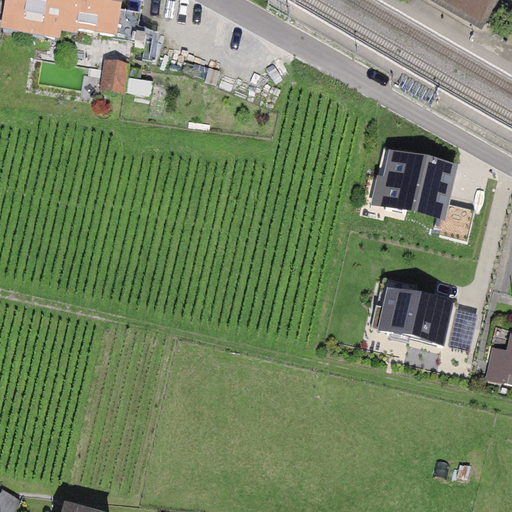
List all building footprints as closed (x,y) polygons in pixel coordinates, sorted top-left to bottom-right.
[(116,0),(6,0),(1,27),(41,36),(44,22),(109,35),(116,0)] [(438,0),(481,24),(495,0),(438,0)] [(48,84),(77,89),(79,75),(51,71),(48,84)] [(471,187),(398,168),(386,212),(460,231),(471,187)] [(457,315),(388,301),(380,343),(449,356),(457,315)] [(511,340),(511,341),(503,385),(511,386),(511,340)] [(0,499),(0,511),(15,511),(17,509),(0,499)]
